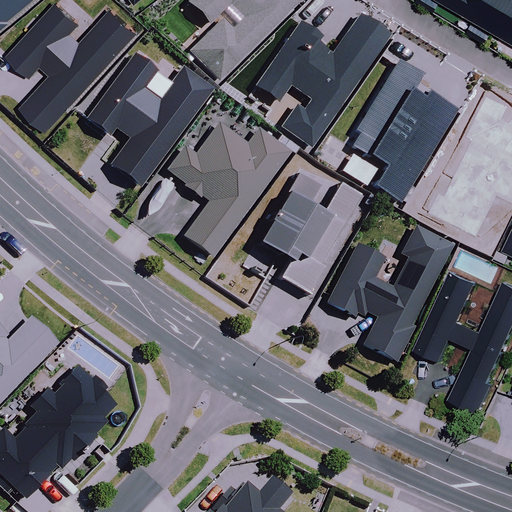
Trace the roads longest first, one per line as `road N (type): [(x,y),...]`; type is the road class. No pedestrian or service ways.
road 1 (secondary): [(511,500),(228,370)]
road 2 (secondary): [(228,370),(154,321),(0,186)]
road 3 (tertiary): [(116,511),(228,370)]
road 4 (residential): [(511,74),(393,0)]
